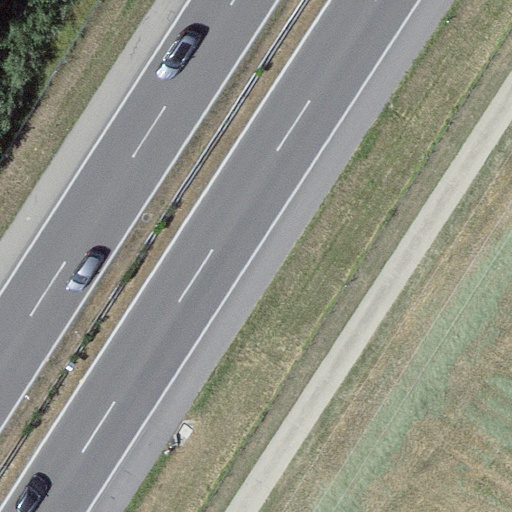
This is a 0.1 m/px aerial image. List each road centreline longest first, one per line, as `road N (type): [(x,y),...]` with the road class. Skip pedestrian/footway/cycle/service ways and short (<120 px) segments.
road 1 (motorway): [(45,511),(376,0)]
road 2 (track): [(511,96),(241,511)]
road 3 (motorway): [(235,0),(0,365)]
